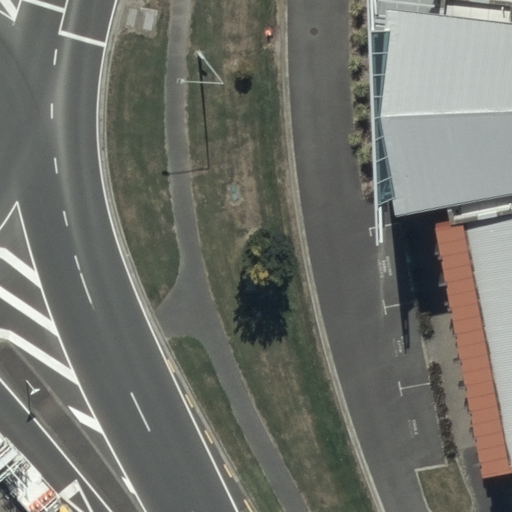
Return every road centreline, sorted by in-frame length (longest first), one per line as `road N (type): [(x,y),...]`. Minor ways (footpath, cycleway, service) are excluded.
road 1 (secondary): [(0,182),(189,511)]
road 2 (secondary): [(62,0),(8,110)]
